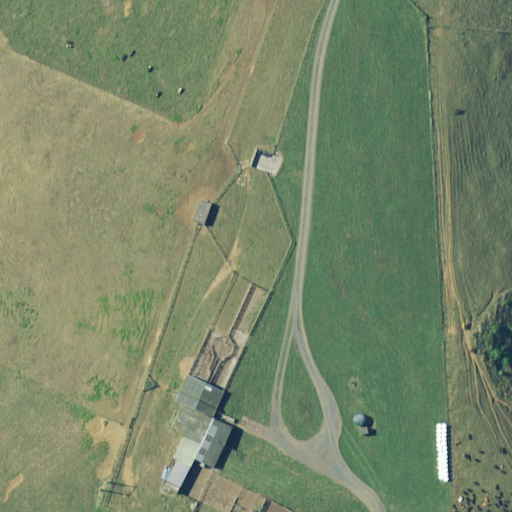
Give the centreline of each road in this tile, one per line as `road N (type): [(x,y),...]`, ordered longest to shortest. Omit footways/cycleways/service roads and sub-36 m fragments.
road 1 (unclassified): [(294,317),(322,44),(335,0)]
road 2 (unclassified): [(319,443),(295,446),(278,423),(277,380),(294,317)]
road 3 (unclassified): [(319,443),(332,422),(294,317)]
